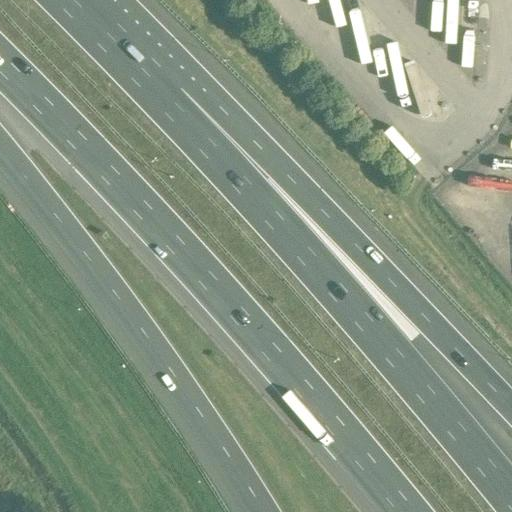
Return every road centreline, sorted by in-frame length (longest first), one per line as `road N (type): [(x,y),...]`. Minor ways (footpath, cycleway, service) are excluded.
road 1 (motorway): [(511,505),(70,0)]
road 2 (motorway): [(0,60),(171,243),(401,511)]
road 3 (motorway): [(511,412),(214,107),(85,0)]
road 4 (motorway): [(0,149),(104,283),(255,511)]
road 5 (unknown): [(286,0),(305,38),(417,174)]
